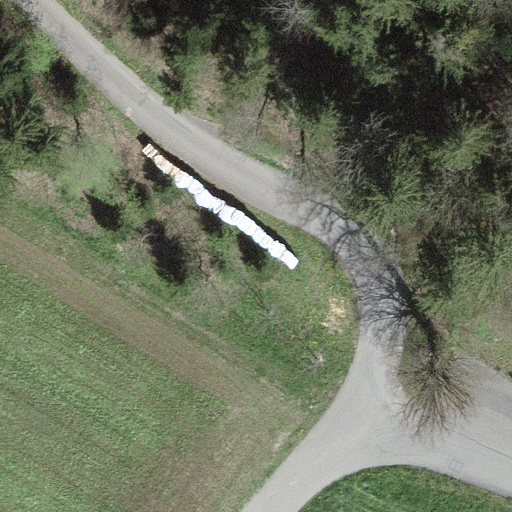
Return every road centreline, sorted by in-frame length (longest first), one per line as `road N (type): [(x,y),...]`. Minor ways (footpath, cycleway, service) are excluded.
road 1 (unclassified): [(363,400),(383,292),(350,239),(195,147),(39,0)]
road 2 (residential): [(511,467),(363,400)]
road 3 (residential): [(363,400),(275,511)]
